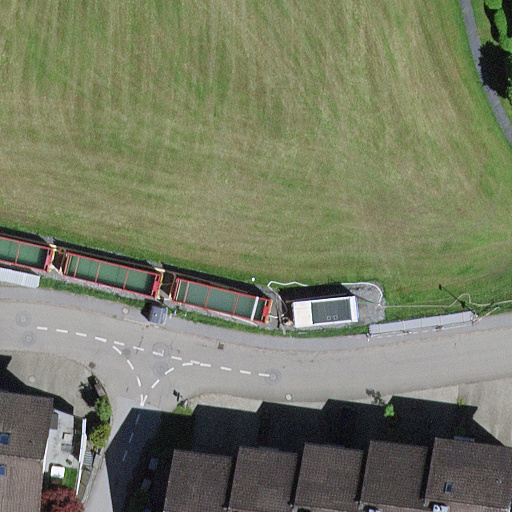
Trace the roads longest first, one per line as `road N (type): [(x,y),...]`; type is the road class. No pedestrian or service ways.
road 1 (residential): [(160,355),(305,377),(511,350)]
road 2 (residential): [(104,511),(160,355)]
road 3 (residential): [(0,327),(160,355)]
